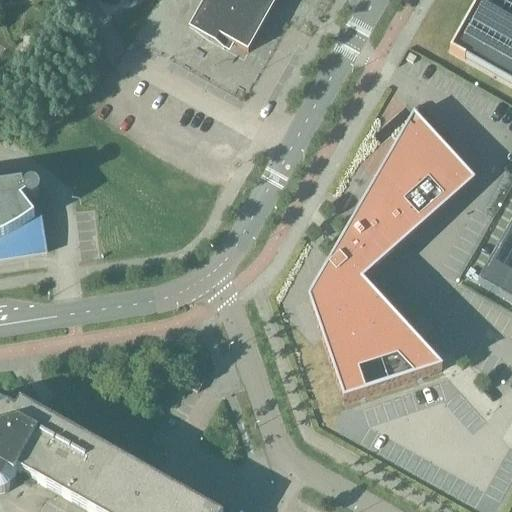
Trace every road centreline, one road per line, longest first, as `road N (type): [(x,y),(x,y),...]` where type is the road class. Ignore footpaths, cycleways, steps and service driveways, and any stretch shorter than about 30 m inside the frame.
road 1 (unclassified): [(215,274),(379,0)]
road 2 (unclassified): [(0,325),(172,297),(215,274)]
road 3 (unknown): [(285,460),(222,471),(197,464),(191,430),(201,408),(248,362)]
road 4 (unclassified): [(295,466),(285,460),(215,274)]
